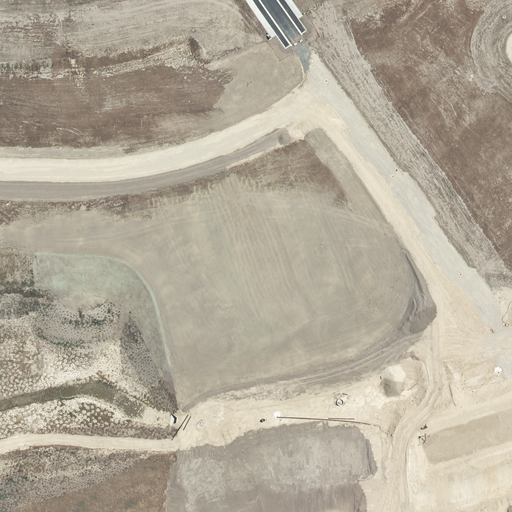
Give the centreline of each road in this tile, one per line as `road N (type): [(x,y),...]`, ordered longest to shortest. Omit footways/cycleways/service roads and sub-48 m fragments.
road 1 (unknown): [(511,361),(493,350),(301,47)]
road 2 (unknown): [(325,93),(254,130),(128,168),(0,169)]
road 3 (unknown): [(493,350),(215,430)]
road 4 (unknown): [(511,469),(388,511)]
